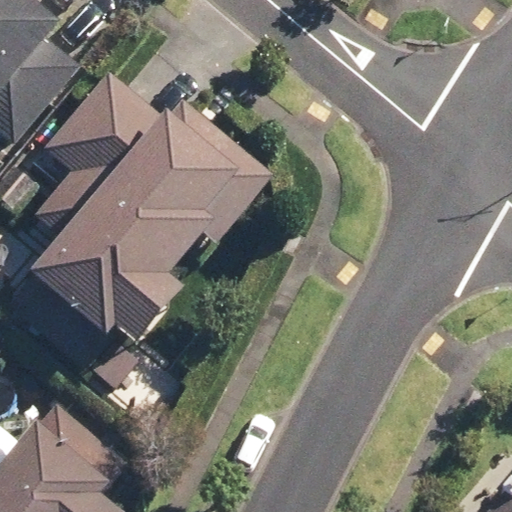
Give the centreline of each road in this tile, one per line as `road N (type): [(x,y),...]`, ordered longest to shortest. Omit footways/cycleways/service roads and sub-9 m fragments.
road 1 (residential): [(285,511),(470,174)]
road 2 (residential): [(263,0),(470,174)]
